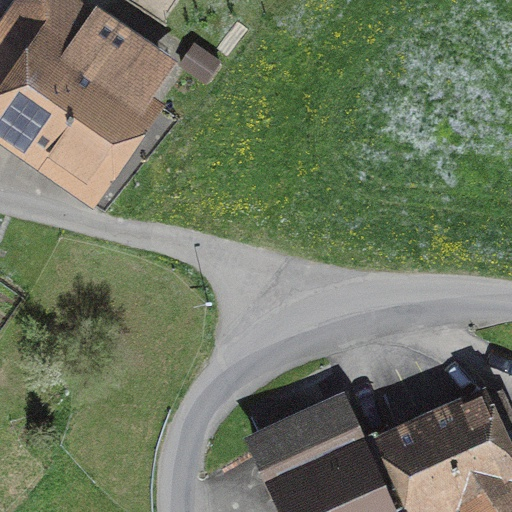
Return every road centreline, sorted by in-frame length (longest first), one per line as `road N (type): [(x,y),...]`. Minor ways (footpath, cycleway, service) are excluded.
road 1 (unclassified): [(0,212),(221,273),(278,311),(299,343)]
road 2 (residential): [(299,343),(215,393),(197,424),(183,511)]
